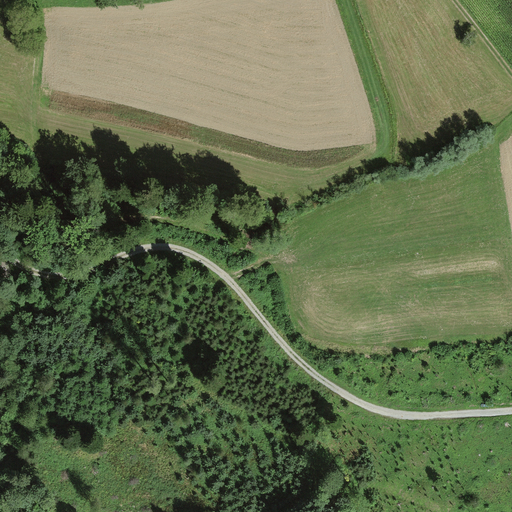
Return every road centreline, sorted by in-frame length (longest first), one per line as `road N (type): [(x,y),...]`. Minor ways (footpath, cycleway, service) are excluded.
road 1 (track): [(511,408),(420,414),(321,382),(191,250),(149,246),(78,271),(30,271),(0,247)]
road 2 (track): [(24,0),(38,27),(32,158),(52,205),(42,222),(0,237)]
road 3 (track): [(46,182),(215,231),(275,267)]
